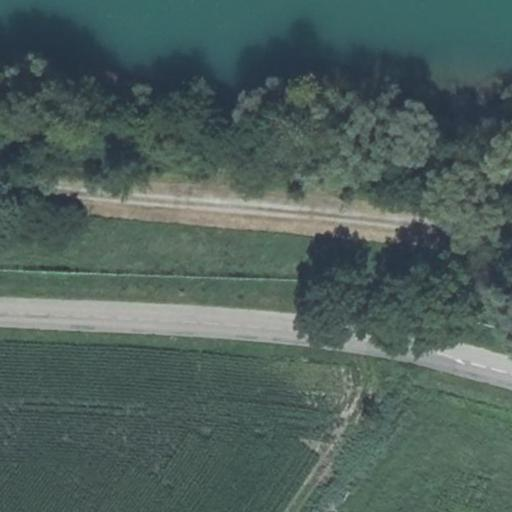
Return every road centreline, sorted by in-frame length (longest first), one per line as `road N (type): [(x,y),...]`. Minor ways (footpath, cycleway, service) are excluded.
road 1 (tertiary): [(511,373),(367,338),(286,328),(0,312)]
road 2 (track): [(511,237),(310,205),(0,181)]
